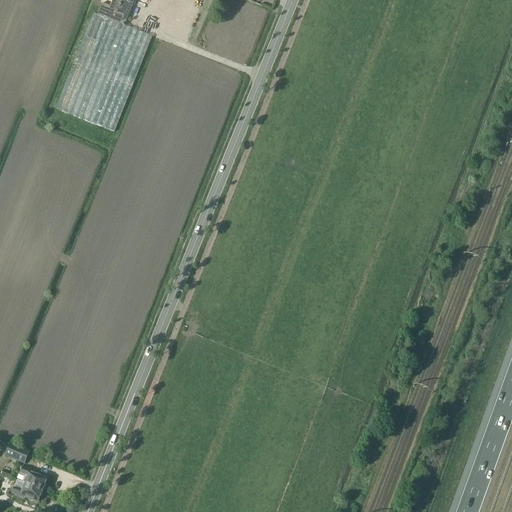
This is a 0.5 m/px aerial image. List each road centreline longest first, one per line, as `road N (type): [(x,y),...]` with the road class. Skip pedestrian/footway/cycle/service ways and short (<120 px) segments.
road 1 (secondary): [(87,511),(292,0)]
road 2 (track): [(167,0),(161,37),(262,76)]
road 3 (motorway): [(511,388),(467,511)]
